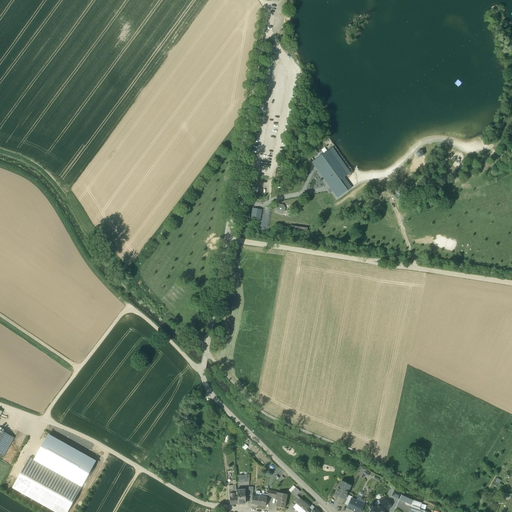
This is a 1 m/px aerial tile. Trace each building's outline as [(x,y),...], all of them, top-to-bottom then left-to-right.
[(330,150),(312,163),(330,187),(340,180),(346,176),(339,166),(341,165),(330,150)] [(340,180),(330,187),(337,197),(347,191),(340,180)] [(262,211),(253,209),(251,219),(260,220),(262,211)] [(13,438),(0,430),(0,456),(2,458),(13,438)] [(34,461),(82,487),(96,461),(49,435),(34,461)] [(34,461),(29,458),(12,488),(55,511),(67,511),(82,487),(34,461)] [(364,470),(362,468),(358,476),(363,478),(365,475),(368,476),(369,474),(365,471),(364,470)] [(350,486),(341,482),(335,494),(338,496),(338,497),(340,498),(341,497),(344,499),(350,486)] [(296,488),(291,493),(295,497),(296,497),(300,492),(296,488)] [(245,490),(236,490),(236,493),(237,493),(238,504),(245,504),(245,496),(245,490)] [(402,493),(395,490),(392,496),(399,499),(401,495),(402,493)] [(233,493),(229,494),(230,505),(238,504),(237,493),(233,493)] [(277,493),(276,498),(275,500),(277,500),(276,506),(285,508),(287,496),(282,496),(283,494),(277,493)] [(253,494),(252,494),(252,496),(251,504),(257,505),(259,497),(255,496),(255,495),(253,494)] [(401,495),(399,499),(411,505),(413,500),(401,495)] [(259,496),(259,497),(257,505),(265,507),(267,498),(259,496)] [(349,496),(344,505),(348,506),(352,499),(353,497),(349,496)] [(348,506),(348,507),(352,509),(351,510),(355,511),(360,511),(363,506),(355,502),(356,501),(352,499),(348,506)] [(309,508),(299,500),(295,505),(293,507),(298,511),(305,511),(308,509),(309,508)] [(422,503),(414,500),(411,507),(419,510),(421,504),(422,503)] [(376,502),(375,504),(373,503),(370,504),(369,506),(370,509),(372,510),(370,511),(383,511),(389,509),(391,506),(389,502),(386,501),(380,503),(379,501),(376,502)]
